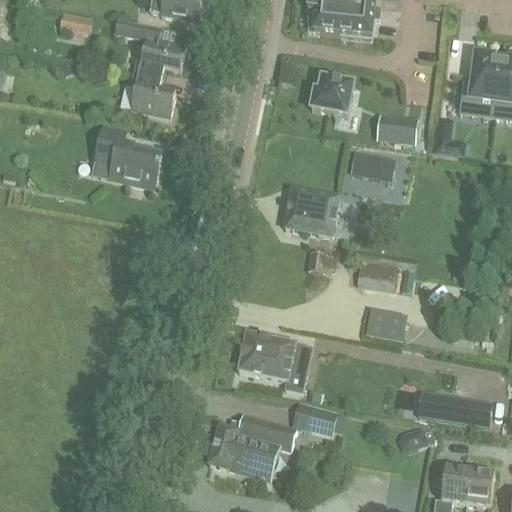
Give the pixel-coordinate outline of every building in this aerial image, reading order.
[(161,21),(200,28),(204,4),(181,0),(153,0),(150,18),(161,19),(161,21)] [(309,0),(308,17),(310,18),(308,36),(371,43),(376,0),(309,0)] [(390,16),(390,31),(406,31),(407,16),(390,16)] [(93,24),(62,19),(60,33),(91,38),(93,24)] [(0,38),(5,44),(14,34),(6,25),(0,30),(0,38)] [(186,54),(184,53),(160,48),(162,35),(163,35),(163,34),(118,26),(115,41),(147,47),(142,69),(136,68),(134,79),(163,86),(165,75),(181,78),(186,54)] [(473,89),(464,88),(462,107),(484,110),(483,122),(494,124),(502,66),(494,65),(495,62),(476,60),(473,89)] [(502,66),(494,124),(495,124),(496,112),(511,113),(511,64),(510,64),(509,67),(502,66)] [(283,70),(280,87),(292,89),(295,72),(283,70)] [(163,86),(134,79),(131,91),(136,92),(131,116),(171,125),(176,100),(160,96),(163,86)] [(312,114),(348,121),(355,89),(322,83),(320,96),(315,96),(312,114)] [(418,125),(393,122),(390,146),(415,149),(418,125)] [(451,142),(452,125),(440,124),(435,157),(464,159),(467,144),(451,142)] [(104,132),(96,169),(113,173),(110,185),(154,195),(162,163),(133,156),(134,151),(124,149),(127,137),(104,132)] [(352,180),(392,188),(396,166),(356,159),(352,180)] [(341,202),(293,194),(286,234),(333,242),(341,202)] [(310,257),(307,276),(330,280),(333,261),(310,257)] [(398,270),(361,265),(357,292),(394,297),(398,270)] [(408,317),(370,310),(365,336),(402,344),(408,317)] [(313,350),(298,346),(296,342),(246,333),(235,376),(287,387),(286,395),(303,399),(313,350)] [(493,405),(422,393),(417,419),(489,430),(493,405)] [(328,398),(329,411),(352,410),(351,397),(328,398)] [(331,440),(336,417),(299,408),(293,430),(331,440)] [(281,450),(285,451),(290,433),(244,420),(242,427),(232,425),(230,433),(221,430),(210,469),(229,474),(229,473),(271,486),(281,450)] [(430,430),(422,432),(427,449),(435,446),(430,430)] [(427,449),(422,432),(403,438),(399,446),(401,452),(408,455),(427,449)] [(447,469),(443,506),(436,505),(434,511),(452,511),(453,509),(467,511),(471,477),(471,476),(457,475),(458,471),(447,469)] [(471,472),(471,476),(471,477),(467,511),(475,511),(491,511),(496,480),(483,478),(484,474),(471,472)]
